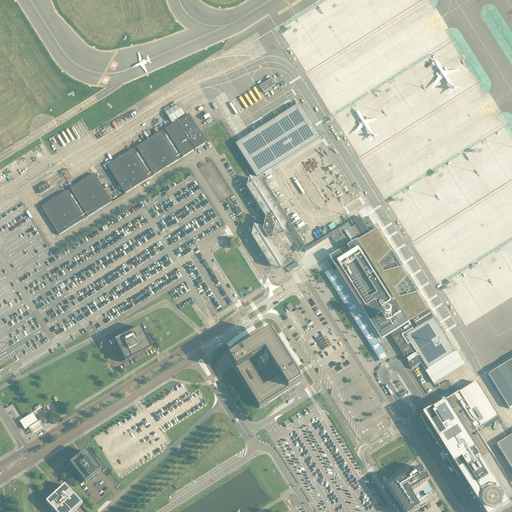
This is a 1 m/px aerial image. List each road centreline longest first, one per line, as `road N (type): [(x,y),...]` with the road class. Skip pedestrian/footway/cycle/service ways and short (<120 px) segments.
road 1 (unclassified): [(0,207),(23,192),(56,244),(191,162)]
road 2 (unclassified): [(205,338),(166,304),(0,388)]
road 3 (unclassified): [(457,511),(400,429),(362,456),(395,511)]
road 4 (unclassified): [(246,326),(270,312),(318,383),(245,433)]
road 5 (unclassified): [(104,511),(222,403)]
road 6 (unclassified): [(191,162),(210,151),(250,214),(240,240)]
